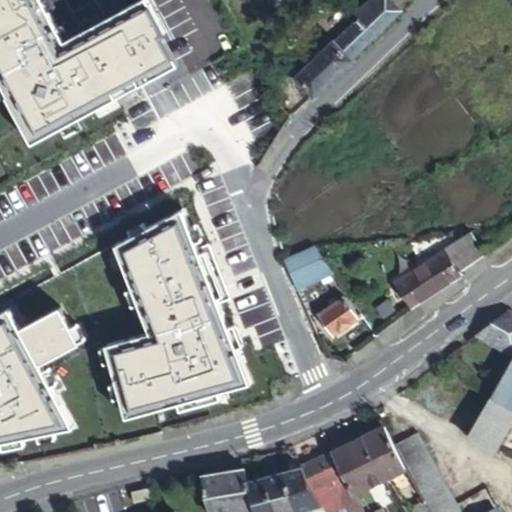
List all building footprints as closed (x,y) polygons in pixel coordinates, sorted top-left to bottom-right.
[(0,0),(0,83),(1,85),(9,99),(7,100),(32,147),(62,131),(76,124),(180,68),(163,37),(167,35),(147,0),(146,0),(123,13),(108,21),(103,24),(88,32),(71,41),(64,44),(57,30),(47,13),(40,0),(0,0)] [(49,0),(40,0),(47,13),(55,9),(49,0)] [(315,99),(401,15),(386,0),(379,0),(359,20),(365,25),(338,51),(332,46),(297,81),(315,99)] [(119,6),(104,14),(108,21),(123,13),(119,6)] [(99,17),(84,24),(88,32),(103,24),(99,17)] [(63,26),(57,30),(64,44),(71,41),(63,26)] [(1,85),(0,85),(0,99),(2,103),(7,100),(9,99),(1,85)] [(203,94),(192,101),(201,116),(212,110),(203,94)] [(76,124),(62,131),(66,138),(80,131),(76,124)] [(106,349),(126,421),(250,386),(219,306),(213,291),(224,287),(215,262),(203,267),(198,252),(202,251),(202,250),(197,251),(182,213),(116,248),(149,336),(106,349)] [(475,243),(437,245),(444,255),(395,286),(410,310),(460,279),(459,277),(475,268),(485,258),(475,243)] [(297,293),(328,273),(321,262),(315,250),(284,263),(297,293)] [(230,302),(224,287),(213,291),(219,306),(230,302)] [(347,329),(333,308),(318,317),(332,338),(347,329)] [(0,445),(73,431),(51,389),(43,375),(39,368),(79,347),(78,346),(70,331),(59,311),(20,332),(8,312),(0,316),(0,445)] [(511,314),(510,314),(474,339),(511,361),(511,314)] [(77,327),(70,331),(78,346),(85,342),(77,327)] [(511,362),(491,398),(492,398),(511,411),(511,362)] [(50,371),(43,375),(51,389),(58,385),(50,371)] [(511,411),(492,398),(491,398),(467,440),(494,455),(511,424),(511,411)] [(385,480),(407,470),(394,448),(384,429),(382,430),(363,439),(385,480)] [(394,448),(407,470),(425,502),(431,511),(445,511),(457,506),(417,435),(394,448)] [(353,495),(385,480),(363,439),(330,454),(330,455),(343,478),(349,488),(353,495)] [(330,455),(330,454),(300,468),(313,491),(343,478),(330,455)] [(300,468),(283,472),(294,511),(311,511),(311,509),(321,506),(313,491),(300,468)] [(204,481),(213,511),(255,511),(247,483),(244,472),(204,481)] [(274,511),(294,511),(283,472),(264,478),(274,511)] [(255,511),(274,511),(264,478),(247,483),(255,511)] [(343,478),(313,491),(321,506),(324,511),(337,511),(342,510),(343,511),(347,511),(338,495),(349,488),(343,478)] [(338,495),(347,511),(362,511),(353,495),(349,488),(338,495)] [(131,496),(134,506),(151,502),(149,491),(131,496)] [(431,511),(425,502),(413,509),(414,511),(431,511)]
